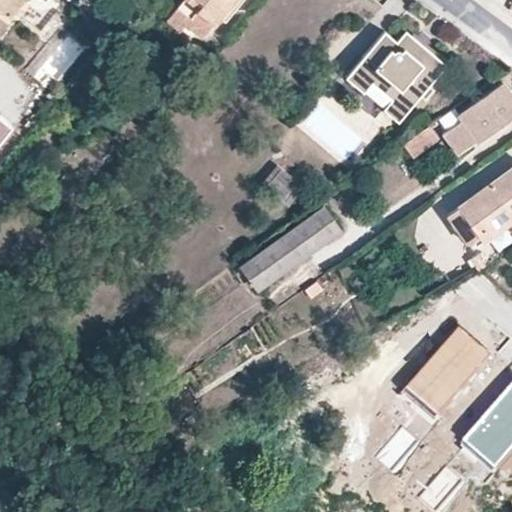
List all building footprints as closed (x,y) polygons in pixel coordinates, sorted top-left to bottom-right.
[(0,0),(0,13),(1,12),(8,18),(13,12),(24,0),(0,0)] [(24,0),(13,12),(19,16),(28,3),(24,0)] [(229,13),(239,0),(179,0),(177,3),(190,14),(206,28),(223,8),(229,13)] [(190,14),(177,3),(171,10),(184,21),(190,14)] [(446,67),(426,51),(424,53),(413,45),(416,41),(405,32),(396,43),(384,33),(345,79),(363,94),(382,110),(383,111),(388,106),(402,118),(446,67)] [(426,51),(416,41),(413,45),(424,53),(426,51)] [(511,112),(511,100),(499,82),(456,114),(459,119),(440,133),(455,153),(494,125),(491,121),(498,116),(501,121),(511,112)] [(382,110),(363,94),(355,104),(374,120),(382,110)] [(402,118),(388,106),(383,111),(397,123),(402,118)] [(0,134),(8,124),(0,116),(0,134)] [(498,116),(491,121),(494,125),(501,121),(498,116)] [(425,127),(400,144),(410,158),(435,140),(425,127)] [(511,167),(449,215),(474,248),(511,220),(511,167)] [(323,205),(240,264),(258,289),(341,231),(323,205)] [(478,270),(480,270),(486,266),(479,254),(470,258),(478,270)] [(465,331),(411,389),(440,415),(494,357),(465,331)] [(511,395),(470,442),(499,468),(511,452),(511,395)]
